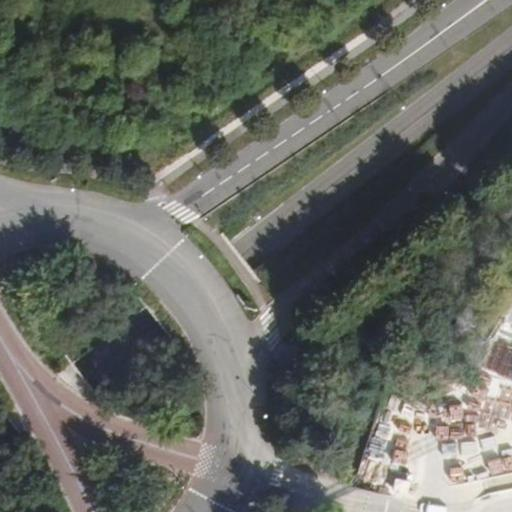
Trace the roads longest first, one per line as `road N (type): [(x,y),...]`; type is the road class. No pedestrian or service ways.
road 1 (secondary): [(511,28),(0,431)]
road 2 (secondary): [(0,456),(511,64)]
road 3 (secondary): [(236,370),(412,208),(511,100)]
road 4 (secondary): [(430,42),(142,233)]
road 5 (primary): [(236,370),(216,316),(179,264),(142,233)]
road 6 (primary): [(206,511),(228,467),(236,370)]
